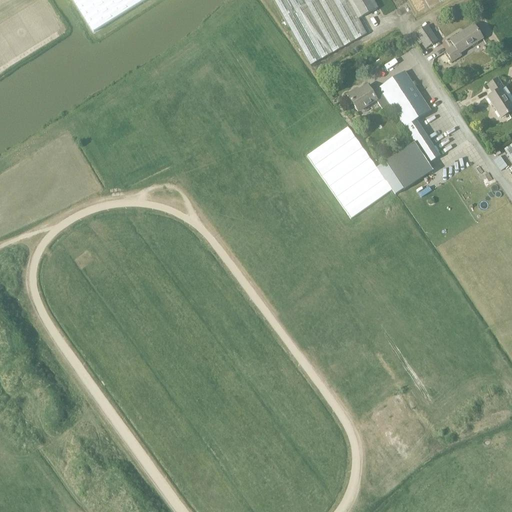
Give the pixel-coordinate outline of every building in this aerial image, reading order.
[(358,19),(376,9),(377,8),(372,0),(273,0),(310,66),(365,35),(358,19)] [(427,26),(415,34),(425,49),(437,41),(427,26)] [(473,26),(450,41),(453,47),(445,52),(452,63),(460,56),(459,54),(482,39),(473,26)] [(427,165),(428,164),(440,157),(416,121),(430,112),(405,73),(378,89),(380,92),(389,107),(414,143),(375,167),(394,195),(432,172),(427,165)] [(492,94),(487,97),(501,118),(511,110),(511,106),(502,91),(504,90),(497,80),(487,86),(492,94)] [(389,107),(380,92),(373,96),(366,86),(358,92),(356,89),(347,96),(357,112),(375,100),(382,111),(389,107)] [(347,128),(306,157),(351,220),(391,191),(347,128)]
